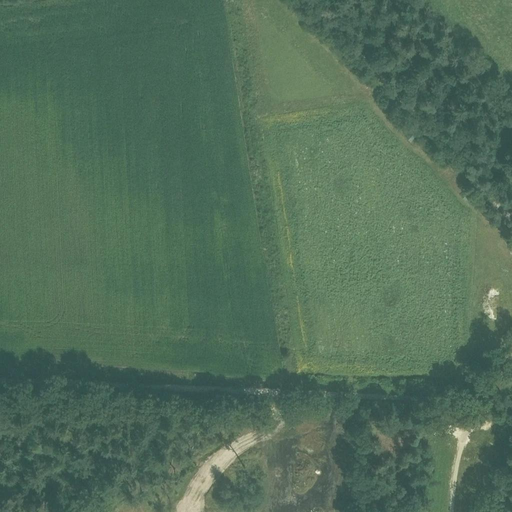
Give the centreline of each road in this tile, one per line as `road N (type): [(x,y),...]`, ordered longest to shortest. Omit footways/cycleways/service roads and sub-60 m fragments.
road 1 (track): [(511,405),(0,383)]
road 2 (track): [(303,0),(511,225)]
